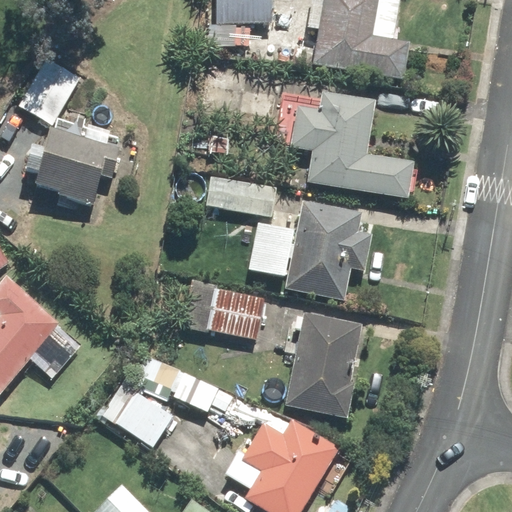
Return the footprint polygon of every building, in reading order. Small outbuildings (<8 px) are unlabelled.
[(217,0),(218,25),(273,25),(272,0),(217,0)] [(411,45),(375,39),(381,0),(326,0),(315,67),(405,82),(411,45)] [(233,34),(206,30),(203,50),(231,54),(233,34)] [(48,61),(20,109),(53,127),(81,80),(48,61)] [(211,64),(204,106),(275,118),(283,76),(211,64)] [(416,165),(369,158),(378,104),(324,96),(321,113),(299,109),(292,150),(314,154),(309,185),(363,194),(410,201),(416,165)] [(42,175),(38,188),(61,194),(60,199),(105,211),(125,136),(92,127),(96,111),(80,106),(75,122),(61,119),(57,133),(53,132),(48,153),(34,149),(28,172),(42,175)] [(273,219),(277,190),(212,179),(207,209),(273,219)] [(363,215),(304,204),(287,291),(346,302),(352,271),(366,274),(374,237),(360,234),(363,215)] [(259,226),(250,272),(287,279),(296,234),(259,226)] [(0,272),(10,265),(0,250),(0,272)] [(0,322),(0,397),(61,325),(9,282),(0,291),(0,317),(2,320),(0,322)] [(193,282),(192,286),(183,327),(183,329),(208,335),(209,332),(257,342),(266,301),(218,291),(218,288),(193,282)] [(364,327),(306,315),(287,408),(349,420),(356,385),(352,385),(364,327)] [(173,392),(181,374),(142,357),(134,375),(173,392)] [(136,394),(116,425),(154,450),(175,419),(136,394)] [(247,501),(265,511),(303,511),(340,451),(293,423),(285,437),(266,426),(244,464),(263,475),(247,501)] [(194,481),(209,462),(171,432),(155,452),(194,481)] [(98,511),(147,511),(123,488),(98,511)] [(206,511),(193,502),(186,511),(206,511)]
